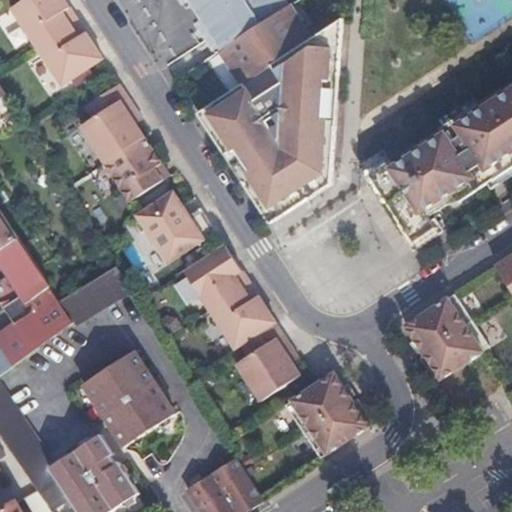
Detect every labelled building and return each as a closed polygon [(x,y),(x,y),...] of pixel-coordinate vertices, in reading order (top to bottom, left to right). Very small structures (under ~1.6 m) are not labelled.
[(26,0),(13,8),(38,47),(79,21),(65,0),(26,0)] [(184,0),(189,7),(192,5),(199,17),(197,19),(207,33),(209,32),(221,51),(288,7),(283,0),(184,0)] [(219,143),(272,224),(317,194),(314,188),(320,184),(332,184),(336,126),(329,126),(332,75),(340,76),(344,19),(314,38),(291,5),(288,7),(221,51),(220,51),(243,86),(206,110),(200,114),(219,143)] [(95,46),(79,21),(38,47),(64,85),(101,61),(104,59),(95,46)] [(13,104),(0,84),(0,126),(6,136),(21,126),(8,107),(13,104)] [(120,84),(86,107),(94,119),(82,127),(106,163),(142,140),(146,138),(137,124),(144,120),(136,108),(120,84)] [(511,90),(484,109),(481,103),(442,128),(446,134),(396,167),(384,150),(364,164),(373,178),(418,247),(440,233),(430,217),(441,210),(511,163),(511,90)] [(146,138),(142,140),(106,163),(131,202),(171,176),(154,151),(146,138)] [(169,264),(218,232),(202,209),(191,216),(175,192),(138,216),(169,264)] [(0,252),(20,239),(0,209),(0,252)] [(14,366),(74,323),(50,288),(51,287),(20,239),(0,252),(0,301),(15,324),(0,334),(0,379),(15,367),(14,366)] [(186,272),(211,310),(251,284),(235,259),(226,245),(223,248),(186,272)] [(511,257),(511,258),(497,267),(500,270),(511,289),(511,257)] [(77,326),(133,292),(118,267),(61,302),(75,323),(77,326)] [(211,310),(236,349),(243,345),(273,325),(277,322),(268,309),(251,284),(211,310)] [(474,321),(456,294),(416,321),(407,326),(425,353),(433,347),(474,321)] [(494,318),(511,340),(511,311),(508,307),(494,318)] [(451,374),(491,348),(474,321),(433,347),(425,353),(442,380),(451,374)] [(262,402),(302,376),(293,362),(300,358),(292,347),(277,322),(273,325),(243,345),(250,357),(238,365),(262,402)] [(126,448),(177,415),(161,389),(157,392),(151,383),(155,380),(136,352),(85,385),(126,448)] [(353,400),(336,373),(327,379),(287,405),(305,432),(345,406),(353,400)] [(161,389),(165,386),(160,377),(155,380),(151,383),(157,392),(161,389)] [(39,491),(52,511),(53,511),(72,500),(51,469),(56,466),(0,380),(0,432),(1,433),(25,470),(31,480),(39,491)] [(362,432),(371,427),(353,400),(345,406),(305,432),(323,458),(362,432)] [(0,463),(11,480),(12,479),(25,470),(1,433),(0,433),(0,463)] [(102,435),(99,438),(112,457),(115,455),(102,435)] [(72,500),(79,511),(113,511),(141,494),(120,463),(117,465),(112,457),(99,438),(56,466),(51,469),(72,500)] [(213,475),(236,511),(251,511),(265,503),(237,459),(213,475)] [(18,488),(31,480),(25,470),(12,479),(18,488)] [(202,511),(236,511),(213,475),(189,491),(202,511)] [(34,511),(52,511),(39,491),(26,500),(34,511)] [(23,511),(19,503),(1,511),(23,511)]
